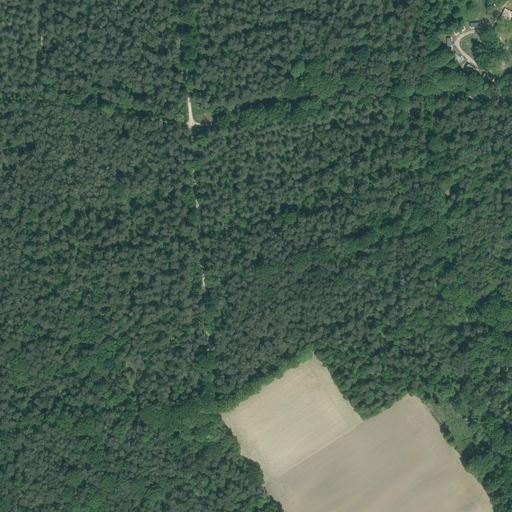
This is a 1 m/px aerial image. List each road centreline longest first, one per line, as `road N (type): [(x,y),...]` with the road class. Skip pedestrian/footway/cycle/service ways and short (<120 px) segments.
road 1 (track): [(191,126),(218,415),(279,511)]
road 2 (track): [(0,435),(212,410),(216,402)]
road 3 (track): [(393,96),(191,126)]
road 4 (track): [(191,126),(0,94)]
road 5 (track): [(191,126),(180,0)]
